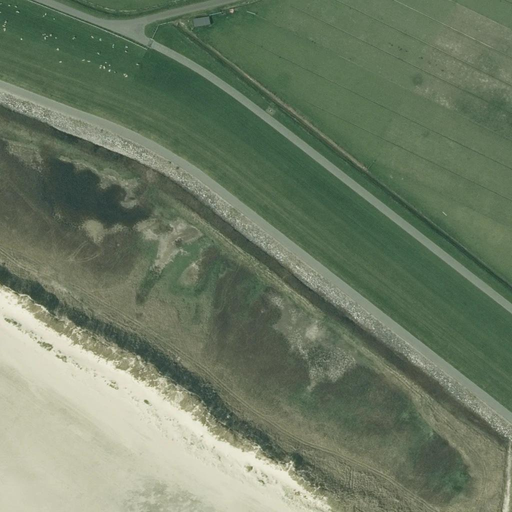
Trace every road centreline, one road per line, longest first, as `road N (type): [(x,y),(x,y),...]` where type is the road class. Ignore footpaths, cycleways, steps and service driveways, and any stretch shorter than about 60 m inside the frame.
road 1 (unclassified): [(0,90),(146,149),(194,178),(511,425)]
road 2 (unclassified): [(511,310),(239,98),(140,39),(128,23)]
